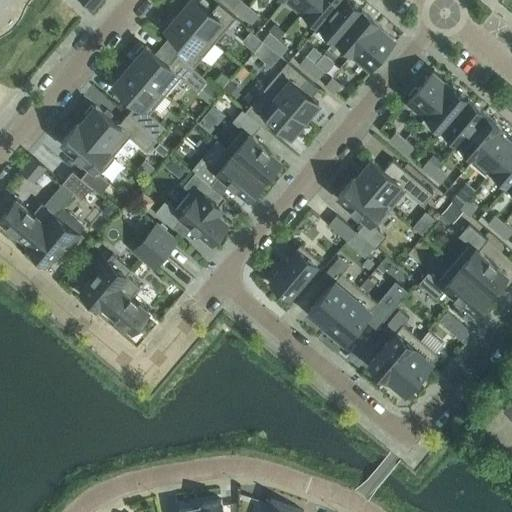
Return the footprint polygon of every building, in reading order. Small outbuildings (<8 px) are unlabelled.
[(198,0),(190,0),(180,12),(215,42),(236,17),(219,2),(211,11),(198,0)] [(243,15),(250,7),(241,0),(239,0),(234,7),(243,15)] [(310,0),(292,0),(303,9),(310,0)] [(339,0),(310,0),(303,9),(320,23),(339,0)] [(338,38),(363,8),(352,0),(339,0),(320,23),(317,27),(335,42),(338,38)] [(252,22),(259,15),(250,7),(243,15),(252,22)] [(351,55),(378,24),(379,22),(363,8),(338,38),(353,51),(350,54),(351,55)] [(180,12),(166,28),(184,43),(177,52),(178,53),(178,54),(194,67),(215,42),(180,12)] [(375,66),(382,58),(379,55),(394,38),(378,24),(351,55),(368,69),(372,64),(375,66)] [(279,39),(270,32),(267,35),(263,39),(272,47),(279,39)] [(279,39),(272,47),(281,55),(288,47),(279,39)] [(138,55),(131,65),(166,94),(181,76),(198,90),(207,80),(208,79),(194,67),(178,54),(171,61),(166,62),(147,45),(145,47),(142,45),(135,53),(138,55)] [(316,63),(307,55),(300,62),(309,70),(316,63)] [(287,61),(266,85),(305,118),(319,102),(312,96),(319,87),(309,78),(287,61)] [(318,78),(325,70),(316,63),(309,70),(318,78)] [(131,65),(115,83),(137,102),(128,113),(158,138),(168,126),(151,112),(166,94),(131,65)] [(221,71),(213,82),(222,89),(231,79),(221,71)] [(423,116),(449,85),(433,71),(418,88),(415,86),(408,94),(411,97),(406,103),(423,116)] [(335,92),(341,84),(332,76),(326,84),(335,92)] [(198,90),(197,92),(209,102),(219,90),(207,80),(198,90)] [(232,80),(225,89),(231,94),(238,85),(232,80)] [(442,127),(467,97),(451,83),(449,85),(423,116),(424,117),(427,114),(442,127)] [(305,118),(266,85),(245,110),(262,124),(266,128),(274,119),(291,134),(305,118)] [(460,142),(485,112),(467,97),(442,127),(439,130),(457,145),(460,142)] [(87,115),(80,123),(115,153),(130,136),(147,151),(158,138),(128,113),(121,121),(115,122),(96,105),(95,107),(92,104),(85,113),(87,115)] [(253,135),(262,124),(245,110),(243,108),(233,120),(243,129),(228,147),(265,178),(281,159),(253,135)] [(500,128),(502,126),(485,112),(460,142),(477,156),(500,128)] [(79,122),(62,141),(90,165),(81,176),(92,186),(100,193),(110,181),(100,172),(115,153),(80,123),(79,122)] [(492,169),(511,144),(511,137),(500,128),(477,156),(492,169)] [(405,139),(396,131),(390,139),(399,146),(405,139)] [(217,138),(192,167),(211,184),(220,173),(249,197),(250,196),(253,198),(260,190),(257,187),(265,178),(228,147),(217,138)] [(408,154),(414,146),(405,139),(399,146),(408,154)] [(159,142),(155,147),(164,155),(168,149),(159,142)] [(511,144),(492,169),(489,172),(507,187),(510,184),(511,180),(511,144)] [(32,156),(22,168),(34,178),(45,166),(32,156)] [(434,193),(414,176),(393,158),(383,170),(371,160),(357,177),(355,176),(354,177),(391,208),(406,190),(424,205),(434,193)] [(432,174),(438,167),(429,159),(422,166),(432,174)] [(441,182),(447,174),(438,167),(432,174),(441,182)] [(73,169),(63,181),(74,191),(82,198),(92,186),(81,176),(73,169)] [(165,199),(155,211),(174,228),(183,217),(212,241),(213,239),(216,241),(223,233),(220,231),(228,221),(218,212),(222,206),(220,204),(225,197),(195,172),(184,184),(192,190),(176,208),(165,199)] [(354,177),(338,196),(366,220),(357,230),(377,247),(387,235),(376,226),(391,208),(354,177)] [(63,181),(44,203),(55,213),(74,191),(63,181)] [(461,207),(467,199),(458,191),(452,199),(461,207)] [(17,231),(30,243),(55,213),(44,203),(42,202),(33,212),(17,198),(0,217),(7,223),(4,227),(13,235),(17,231)] [(470,215),(477,207),(467,199),(461,207),(470,215)] [(453,202),(443,214),(452,222),(462,210),(453,202)] [(426,210),(413,226),(423,234),(436,219),(426,210)] [(81,235),(55,213),(30,243),(29,245),(33,248),(31,251),(42,259),(44,257),(48,261),(68,238),(73,243),(81,235)] [(328,224),(348,240),(356,230),(336,214),(328,224)] [(497,230),(504,222),(495,215),(488,222),(497,230)] [(511,231),(511,229),(504,222),(497,230),(507,238),(511,231)] [(470,244),(454,262),(491,293),(508,274),(479,250),(488,239),(469,223),(459,235),(470,244)] [(156,224),(147,235),(166,252),(175,240),(156,224)] [(147,235),(136,248),(155,264),(166,252),(147,235)] [(291,295),(320,259),(301,243),(271,278),(273,279),(270,282),(280,291),(282,288),(291,295)] [(101,306),(102,304),(128,274),(132,269),(113,252),(108,258),(102,253),(95,261),(101,266),(81,289),(86,293),(85,295),(94,303),(96,302),(101,306)] [(322,276),(331,284),(309,310),(327,325),(360,287),(342,272),(348,265),(338,256),(322,276)] [(429,270),(419,282),(438,299),(447,288),(475,312),(477,310),(480,313),(487,304),(484,302),(491,293),(454,262),(439,279),(429,270)] [(128,274),(102,304),(116,315),(113,319),(122,327),(126,324),(132,329),(149,310),(133,295),(141,286),(128,274)] [(360,287),(327,325),(345,341),(365,317),(377,328),(408,291),(396,280),(377,302),(360,287)] [(392,335),(370,362),(388,377),(421,338),(403,324),(409,317),(399,308),(383,327),(392,335)] [(440,320),(453,330),(461,321),(448,311),(440,320)] [(421,338),(388,377),(395,384),(393,387),(402,394),(404,391),(406,393),(439,354),(421,338)] [(203,502),(203,505),(180,509),(180,511),(223,511),(222,499),(203,502)] [(271,499),(266,511),(303,511),(304,511),(271,499)]
